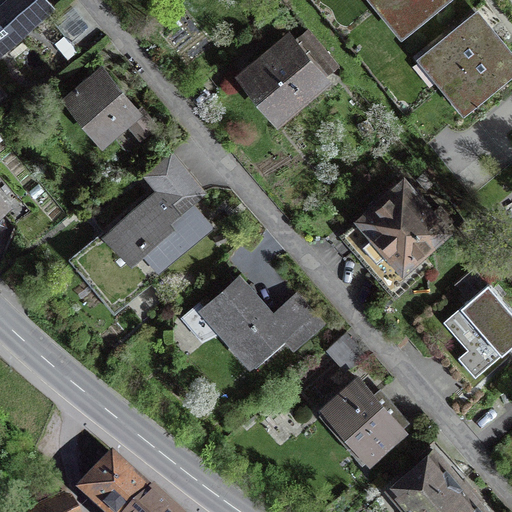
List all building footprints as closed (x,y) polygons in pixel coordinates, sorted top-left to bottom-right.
[(0,57),(58,10),(49,0),(3,0),(0,3),(0,57)] [(444,0),(390,0),(389,1),(413,27),(444,0)] [(429,49),(450,75),(495,38),(475,12),(429,49)] [(326,83),(285,32),(230,76),(271,127),(326,83)] [(511,71),(511,58),(495,38),(450,75),(472,103),(511,71)] [(147,114),(105,66),(66,101),(108,149),(147,114)] [(145,175),(158,191),(178,217),(195,203),(208,194),(175,152),(145,175)] [(217,229),(195,203),(178,217),(158,191),(114,226),(133,250),(146,239),(167,265),(217,229)] [(0,225),(16,212),(0,193),(0,225)] [(449,237),(410,193),(382,217),(372,206),(345,230),(394,285),(449,237)] [(133,250),(114,226),(76,256),(117,306),(167,265),(146,239),(133,250)] [(270,314),(240,283),(236,277),(204,307),(195,304),(182,320),(201,344),(213,337),(245,372),(261,371),(280,345),(289,355),(320,325),(291,293),(270,314)] [(511,347),(511,308),(488,281),(443,320),(456,335),(436,353),(466,387),(511,347)] [(405,435),(354,378),(313,415),(364,471),(405,435)] [(195,511),(114,443),(78,484),(111,511),(195,511)] [(392,489),(412,511),(444,511),(468,491),(432,452),(392,489)] [(81,511),(72,489),(20,511),(21,511),(81,511)] [(486,511),(468,491),(444,511),(486,511)]
